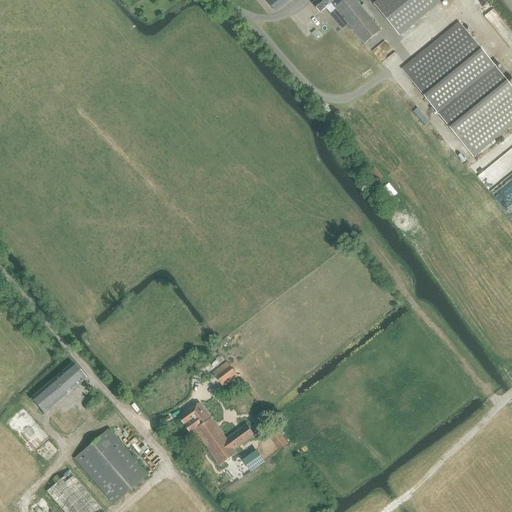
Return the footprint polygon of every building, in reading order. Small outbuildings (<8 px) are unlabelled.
[(266,0),(277,12),(292,0),(266,0)] [(365,44),(381,31),(355,0),(317,0),(313,4),(321,13),(332,4),(365,44)] [(379,0),(375,4),(400,36),(443,0),(379,0)] [(474,157),(511,126),(511,86),(460,23),(403,70),(429,102),(474,157)] [(232,376),(236,374),(228,362),(213,373),(221,384),(222,384),(223,385),(234,378),(232,376)] [(44,414),(86,378),(73,363),(31,399),(44,414)] [(235,450),(255,435),(248,425),(226,440),(200,404),(179,419),(191,434),(196,430),(221,465),(237,454),(235,450)] [(148,475),(143,471),(108,430),(74,459),(114,505),(148,475)] [(145,469),(154,462),(156,460),(129,430),(119,439),(145,469)] [(281,451),(289,445),(279,430),(270,436),(281,451)] [(252,471),(265,462),(257,451),(244,461),(252,471)] [(47,491),(48,493),(63,511),(104,511),(70,471),(47,491)]
